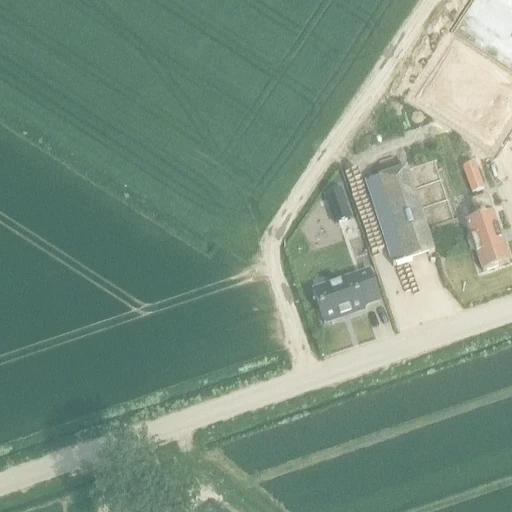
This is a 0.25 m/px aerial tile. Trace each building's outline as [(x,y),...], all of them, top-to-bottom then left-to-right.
[(511,0),(471,0),(407,99),(492,154),(511,123),(511,0)] [(474,196),(486,191),(476,164),(464,169),(474,196)] [(395,267),(435,254),(408,171),(367,184),(395,267)] [(341,191),(325,197),(335,226),(351,220),(341,191)] [(484,273),(511,264),(489,197),(472,203),(478,220),(467,223),(484,273)] [(364,307),(379,302),(369,273),(313,292),(324,325),(341,319),(341,320),(342,320),(342,319),(350,316),(350,317),(351,316),(366,311),(364,307)] [(391,308),(375,311),(377,322),(393,319),(391,308)] [(181,479),(175,474),(170,480),(175,485),(176,485),(181,479)]
